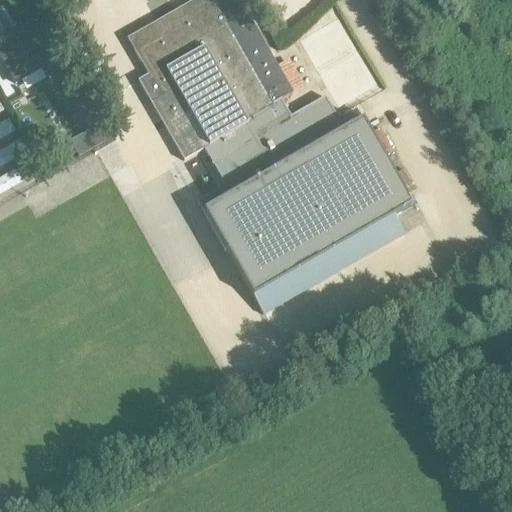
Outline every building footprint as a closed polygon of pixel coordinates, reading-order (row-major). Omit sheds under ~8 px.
[(204,152),(206,156),(285,110),(280,102),(291,95),(244,15),(225,26),(209,0),(198,0),(128,41),(148,77),(138,83),(184,163),(204,152)] [(0,60),(14,85),(53,63),(31,24),(0,41),(0,60)] [(285,110),(206,156),(225,189),(198,204),(262,317),(403,236),(394,219),(411,209),(356,114),(339,124),(325,99),(290,119),(285,110)] [(0,154),(14,148),(8,135),(0,138),(0,154)] [(11,159),(0,164),(0,182),(18,173),(11,159)]
